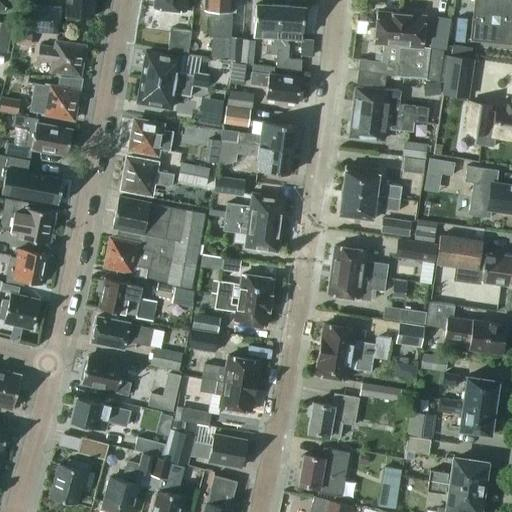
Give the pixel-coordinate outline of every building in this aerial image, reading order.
[(95,0),(66,0),(65,19),(80,20),(80,16),(94,17),(95,0)] [(154,0),(154,9),(185,13),(186,0),(154,0)] [(232,12),(235,13),(235,0),(233,0),(232,0),(204,0),(204,11),(211,11),(209,37),(230,38),(232,12)] [(511,0),(474,0),(470,41),(511,45),(511,0)] [(62,7),(28,5),(26,31),(60,34),(62,7)] [(277,67),(281,7),(255,5),(253,39),(273,40),(273,45),(266,44),(266,54),(277,55),(276,66),(277,67)] [(281,7),(277,67),(300,70),(301,58),(288,56),(289,46),(283,45),(283,41),(302,42),(305,9),(281,7)] [(397,51),(398,46),(401,15),(378,13),(374,44),(384,45),(382,62),(360,59),(358,72),(386,75),(397,77),(400,51),(397,51)] [(431,49),(422,49),(425,18),(401,15),(398,46),(397,51),(400,51),(397,77),(440,82),(446,25),(434,24),(431,49)] [(13,24),(0,21),(0,51),(8,53),(13,24)] [(169,50),(189,53),(192,30),(171,28),(169,50)] [(33,34),(19,33),(17,46),(31,47),(33,34)] [(87,45),(55,40),(54,47),(40,45),(38,61),(51,63),(50,73),(82,77),(87,45)] [(255,40),(243,40),(241,63),(253,63),(255,40)] [(303,40),(301,55),(312,56),(314,41),(303,40)] [(241,61),(242,42),(230,41),(229,58),(228,60),(241,61)] [(140,77),(191,87),(193,76),(177,73),(180,58),(145,52),(140,77)] [(469,98),(474,61),(449,57),(443,94),(469,98)] [(233,63),(230,83),(244,85),(246,65),(233,63)] [(297,104),(300,79),(274,76),(276,67),(253,64),(250,86),(267,88),(265,100),(297,104)] [(384,90),(386,75),(358,72),(353,112),(386,116),(386,119),(414,123),(416,107),(403,105),(402,111),(398,111),(400,92),(384,90)] [(210,75),(195,73),(193,86),(208,88),(210,75)] [(189,97),(191,87),(140,77),(135,103),(170,109),(173,94),(189,97)] [(424,97),(440,95),(439,82),(423,84),(424,97)] [(81,90),(45,83),(45,85),(35,83),(29,111),(75,120),(81,90)] [(255,94),(229,90),(227,105),(253,109),(255,94)] [(0,107),(0,110),(18,114),(21,101),(2,97),(0,107)] [(497,106),(496,112),(489,111),(489,107),(472,104),(467,131),(477,133),(475,145),(493,148),(495,135),(511,138),(511,106),(509,106),(508,107),(497,106)] [(225,124),(248,127),(250,109),(227,106),(225,124)] [(415,122),(427,123),(428,107),(417,106),(416,107),(415,122)] [(198,123),(219,126),(221,112),(201,109),(198,123)] [(413,132),(414,123),(386,119),(386,116),(353,112),(350,136),(383,141),(385,124),(391,124),(390,129),(413,132)] [(39,119),(15,115),(13,127),(28,129),(25,146),(7,143),(4,156),(30,160),(32,150),(70,156),(74,128),(38,122),(39,119)] [(161,149),(170,151),(173,131),(164,130),(165,123),(133,117),(127,151),(159,157),(161,149)] [(238,144),(291,152),(295,127),(262,123),(259,143),(254,142),(255,135),(239,133),(238,142),(238,144)] [(217,163),(219,148),(220,140),(208,139),(205,161),(217,163)] [(291,152),(238,144),(238,142),(220,140),(219,148),(217,163),(225,164),(236,161),(237,155),(252,157),(253,150),(258,151),(256,171),(288,175),(291,152)] [(403,156),(425,159),(427,144),(405,142),(403,156)] [(155,184),(173,187),(175,174),(158,171),(159,161),(126,156),(120,191),(153,197),(155,184)] [(0,157),(0,181),(4,183),(1,197),(58,207),(63,180),(35,175),(28,174),(30,162),(0,157)] [(425,161),(405,158),(403,172),(424,175),(425,161)] [(429,158),(427,172),(442,174),(453,176),(455,162),(429,158)] [(178,181),(206,187),(210,169),(182,163),(178,181)] [(343,191),(400,200),(402,188),(387,186),(382,188),(381,192),(377,192),(380,172),(346,167),(343,191)] [(488,210),(511,214),(511,185),(493,182),(495,172),(469,168),(466,187),(491,191),(488,210)] [(213,191),(243,196),(246,180),(215,176),(213,191)] [(399,212),(400,200),(343,191),(339,216),(373,221),(376,201),(380,201),(379,206),(383,209),(399,212)] [(281,225),(284,200),(252,195),(251,207),(227,204),(225,217),(281,225)] [(133,267),(132,273),(131,274),(190,288),(204,215),(119,197),(113,229),(120,230),(118,239),(138,243),(133,267)] [(22,240),(48,245),(54,216),(28,211),(26,217),(15,215),(12,232),(23,235),(22,240)] [(277,252),(281,225),(225,217),(222,231),(246,235),(245,248),(277,252)] [(411,222),(383,218),(381,233),(409,237),(411,222)] [(416,231),(436,234),(437,225),(418,222),(416,231)] [(434,243),(436,234),(416,231),(415,239),(434,243)] [(486,254),(486,255),(482,254),(484,242),(441,236),(436,265),(479,271),(481,259),(485,260),(482,282),(511,287),(511,256),(502,255),(502,257),(486,254)] [(138,243),(118,239),(112,237),(105,266),(132,273),(133,267),(138,243)] [(396,257),(434,263),(437,244),(398,238),(396,257)] [(335,246),(331,271),(386,279),(389,264),(365,261),(366,251),(335,246)] [(18,252),(17,258),(11,256),(6,281),(40,288),(46,258),(18,252)] [(200,267),(221,270),(223,258),(202,255),(200,267)] [(386,279),(331,271),(327,294),(359,299),(369,301),(369,300),(371,300),(373,290),(384,291),(386,279)] [(238,299),(269,303),(273,279),(242,274),(240,287),(234,286),(234,284),(219,281),(216,295),(232,297),(231,304),(237,306),(238,299)] [(154,317),(157,302),(140,298),(142,287),(105,279),(98,309),(136,316),(137,313),(154,317)] [(173,287),(159,284),(157,292),(171,295),(173,287)] [(405,299),(407,287),(394,285),(392,297),(405,299)] [(172,301),(192,305),(195,291),(175,287),(172,301)] [(265,326),(269,303),(238,299),(237,306),(231,304),(232,297),(216,295),(214,309),(236,312),(234,321),(265,326)] [(5,324),(32,330),(38,302),(11,296),(10,303),(3,302),(0,313),(0,320),(5,322),(5,324)] [(503,354),(507,327),(453,319),(455,305),(429,301),(426,325),(446,328),(444,340),(469,343),(469,348),(503,354)] [(427,312),(385,306),(383,318),(425,324),(427,312)] [(192,328),(218,332),(220,317),(195,313),(192,328)] [(161,348),(165,333),(98,317),(92,343),(124,350),(126,341),(150,347),(150,345),(161,348)] [(396,343),(421,347),(425,326),(399,322),(396,343)] [(319,350),(373,359),(376,345),(360,342),(358,350),(352,349),(355,330),(323,325),(319,350)] [(219,334),(192,329),(189,348),(215,352),(219,334)] [(151,365),(179,370),(182,353),(154,348),(151,365)] [(371,372),(373,359),(319,350),(315,374),(347,380),(350,361),(356,362),(355,369),(371,372)] [(421,369),(446,372),(448,357),(423,354),(421,369)] [(255,386),(259,361),(228,356),(226,367),(220,366),(204,363),(202,377),(255,386)] [(116,391),(128,394),(130,384),(119,381),(122,366),(87,358),(81,383),(116,391)] [(418,366),(396,362),(394,376),(415,379),(418,366)] [(0,371),(0,389),(17,395),(22,377),(0,371)] [(443,384),(457,386),(458,376),(444,374),(443,384)] [(250,413),(255,386),(202,377),(199,390),(221,394),(219,407),(250,413)] [(463,403),(495,407),(499,382),(467,377),(463,403)] [(402,389),(362,382),(360,396),(399,402),(402,389)] [(0,407),(13,411),(17,395),(0,389),(0,407)] [(173,412),(176,399),(163,396),(151,393),(148,406),(173,412)] [(331,407),(312,404),(307,433),(339,439),(341,424),(353,427),(359,399),(334,395),(331,407)] [(106,422),(126,427),(130,411),(76,398),(70,422),(104,430),(106,422)] [(491,435),(495,407),(463,403),(459,429),(491,435)] [(212,413),(183,408),(181,421),(210,425),(212,413)] [(437,415),(411,412),(408,435),(433,439),(437,415)] [(0,454),(1,455),(9,426),(0,423),(0,454)] [(166,459),(171,460),(186,465),(189,456),(208,460),(208,461),(240,468),(246,442),(214,435),(212,445),(194,441),(195,436),(175,431),(166,459)] [(166,444),(138,436),(134,449),(163,457),(166,444)] [(406,450),(415,452),(429,454),(431,440),(408,436),(406,450)] [(78,452),(105,460),(109,444),(82,437),(78,452)] [(298,484),(320,488),(319,492),(341,496),(350,452),(324,447),(322,458),(304,455),(298,484)] [(415,452),(406,450),(404,458),(414,460),(415,452)] [(139,465),(127,462),(122,482),(111,478),(102,510),(111,511),(130,511),(138,485),(135,485),(138,472),(150,475),(155,456),(142,452),(139,465)] [(179,511),(183,498),(171,495),(174,480),(166,478),(171,460),(166,459),(155,456),(150,475),(162,478),(152,511),(179,511)] [(429,481),(483,489),(486,465),(455,460),(451,480),(447,479),(448,474),(431,471),(429,481)] [(80,490),(88,492),(93,474),(58,465),(49,498),(76,505),(80,490)] [(224,509),(227,497),(233,498),(237,483),(214,476),(210,492),(209,492),(203,511),(231,511),(224,509)] [(478,511),(483,489),(429,481),(427,492),(445,494),(446,489),(450,489),(447,508),(438,507),(437,511),(478,511)] [(397,487),(381,485),(378,504),(394,507),(397,487)] [(336,511),(340,502),(314,496),(310,511),(336,511)] [(340,502),(336,511),(352,511),(354,506),(340,502)]
